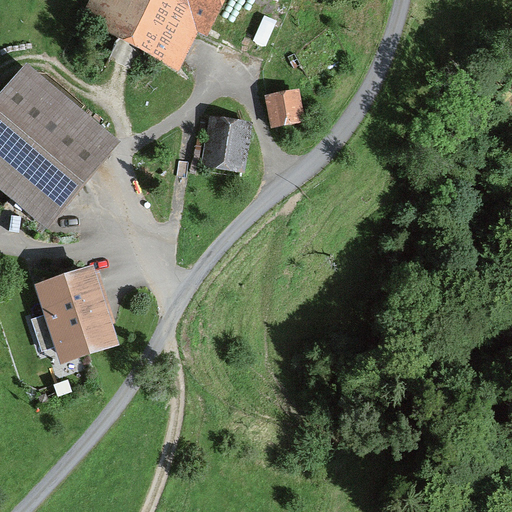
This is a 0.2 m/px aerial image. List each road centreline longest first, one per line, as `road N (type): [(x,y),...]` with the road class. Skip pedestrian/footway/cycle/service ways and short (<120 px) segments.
road 1 (unclassified): [(403,0),(379,73),(341,131),(220,246),(123,396),(20,511)]
road 2 (track): [(145,511),(174,428),(167,325)]
